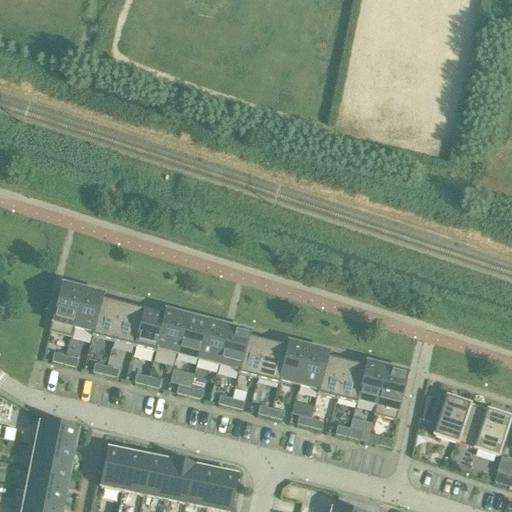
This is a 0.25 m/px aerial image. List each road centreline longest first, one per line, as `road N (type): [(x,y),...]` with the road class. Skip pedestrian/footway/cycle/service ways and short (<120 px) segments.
road 1 (residential): [(450,511),(269,463)]
road 2 (residential): [(269,463),(100,417)]
